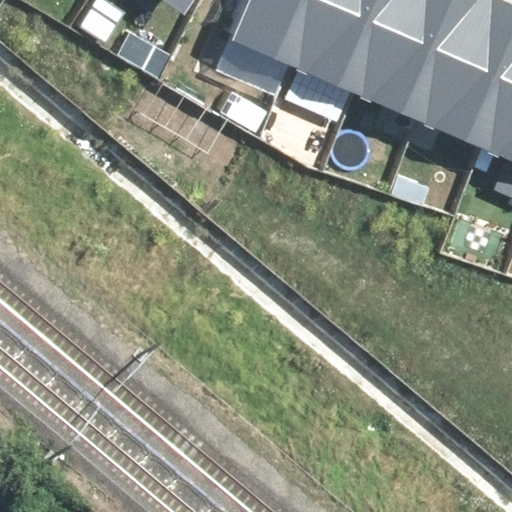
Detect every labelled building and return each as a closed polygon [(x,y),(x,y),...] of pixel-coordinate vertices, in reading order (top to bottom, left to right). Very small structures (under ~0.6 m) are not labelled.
[(220,0),(213,15),(279,45),(299,0),(220,0)] [(299,0),(279,45),(346,74),(378,0),(299,0)] [(378,0),(346,74),(412,104),(458,0),(378,0)] [(511,0),(458,0),(412,104),(478,133),(511,57),(511,0)] [(511,57),(478,133),(511,148),(511,57)]
